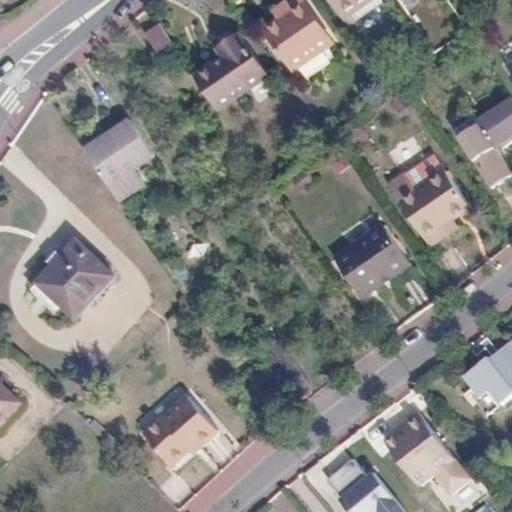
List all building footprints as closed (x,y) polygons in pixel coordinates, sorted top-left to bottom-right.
[(340,46),(309,0),(299,0),(292,6),(296,14),(272,31),(300,72),(340,46)] [(338,0),(349,16),(372,0),(338,0)] [(174,47),(159,27),(145,36),(159,57),(174,47)] [(272,75),(244,34),(224,47),(230,55),(203,73),(225,106),(272,75)] [(493,139),(511,126),(511,91),(477,115),(493,139)] [(132,122),(88,150),(123,201),(146,184),(137,170),(155,157),(132,122)] [(483,128),(471,136),(476,144),(489,135),(483,128)] [(511,170),(494,144),(481,153),(503,184),(511,177),(511,170)] [(485,223),(461,187),(414,218),(445,264),(463,251),(457,243),(485,223)] [(415,264),(387,223),(338,256),(366,296),(386,283),(385,279),(393,275),(395,277),(415,264)] [(133,289),(94,252),(55,295),(93,332),(133,289)] [(266,347),(283,371),(296,361),(279,337),(266,347)] [(511,349),(494,364),(490,361),(468,379),(484,401),(496,391),(508,407),(511,403),(511,349)] [(293,385),(306,376),(296,361),(283,371),(293,385)] [(0,443),(30,412),(0,383),(0,443)] [(174,466),(191,451),(198,444),(201,449),(221,430),(189,395),(145,436),(174,466)] [(454,497),(473,482),(422,414),(409,424),(410,426),(389,442),(423,488),(439,477),(454,497)] [(198,444),(191,451),(195,454),(201,449),(198,444)] [(385,511),(412,511),(379,472),(374,477),(359,458),(333,480),(355,507),(353,508),(355,511),(384,511),(385,511)]
